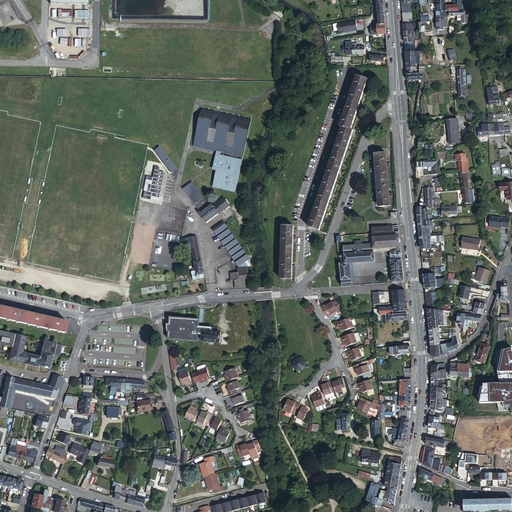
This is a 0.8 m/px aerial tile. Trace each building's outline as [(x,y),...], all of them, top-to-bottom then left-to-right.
[(448,12),(450,12),(463,11),(464,11),(463,0),(458,0),(459,5),(447,6),(447,12),(448,12)] [(469,24),(469,11),(464,11),(463,11),(464,17),(462,17),(462,16),(461,16),(461,24),(469,24)] [(448,17),(448,12),(447,12),(440,12),(438,12),(438,20),(444,20),(445,16),(448,17)] [(449,27),(448,17),(445,16),(444,20),(438,20),(438,29),(445,29),(445,27),(449,27)] [(357,20),(344,23),(345,31),(345,32),(351,31),(352,31),(355,30),(355,31),(359,30),(357,20)] [(373,34),(387,33),(387,26),(387,22),(381,23),(381,25),(372,26),(373,34)] [(404,31),(405,42),(415,41),(415,40),(414,30),(404,31)] [(72,45),(80,46),(81,38),(72,38),(72,45)] [(456,49),(450,51),(452,61),(458,59),(456,49)] [(406,64),(407,72),(416,72),(416,64),(406,64)] [(341,126),(344,127),(352,130),(369,79),(359,76),(341,126)] [(497,86),(493,87),(494,91),(496,104),(502,103),(499,87),(497,86)] [(212,184),(235,189),(242,156),(250,121),(200,110),(193,145),(219,151),(212,184)] [(490,135),(489,123),(484,124),(484,129),(476,130),(477,136),(490,135)] [(352,130),(344,127),(343,129),(309,226),(320,229),(354,130),(352,130)] [(431,142),(417,142),(417,150),(432,149),(431,142)] [(176,166),(160,145),(154,149),(170,170),(176,166)] [(376,153),(379,206),(390,205),(387,153),(376,153)] [(469,171),(470,170),(468,157),(466,158),(466,153),(456,154),(457,160),(458,159),(460,171),(469,171)] [(432,169),(432,174),(438,173),(439,159),(421,160),(421,162),(434,161),(434,169),(432,169)] [(492,165),(493,174),(502,173),(500,164),(496,164),(492,165)] [(145,191),(143,199),(151,200),(152,197),(160,198),(165,173),(159,172),(160,168),(155,167),(153,178),(147,177),(146,180),(152,182),(152,185),(149,184),(147,192),(145,191)] [(471,187),(469,171),(460,171),(462,188),(471,187)] [(145,191),(147,192),(149,184),(152,185),(152,182),(146,180),(144,191),(145,191)] [(228,204),(222,196),(214,202),(211,204),(209,205),(191,181),(182,187),(183,188),(188,195),(189,196),(198,208),(201,212),(199,213),(205,221),(217,212),(218,213),(221,211),(220,210),(228,204)] [(491,190),(492,189),(493,183),(489,182),(487,188),(484,188),(483,194),(487,195),(488,194),(489,193),(490,192),(491,190)] [(511,182),(500,184),(501,189),(507,189),(508,198),(511,197),(511,182)] [(428,195),(435,195),(434,191),(434,186),(426,186),(426,195),(428,195)] [(474,201),(472,187),(471,187),(462,188),(464,201),(471,200),(471,202),(474,201)] [(433,208),(435,207),(435,198),(435,195),(428,195),(426,195),(427,203),(432,203),(433,208)] [(443,209),(443,213),(445,213),(457,213),(457,205),(444,206),(443,206),(443,209)] [(419,220),(419,221),(430,220),(430,219),(429,213),(418,214),(419,220)] [(491,226),(502,226),(502,225),(509,226),(510,217),(492,215),(491,226)] [(248,256),(221,220),(211,227),(238,263),(250,263),(248,256)] [(394,225),(394,224),(373,226),(373,233),(395,231),(395,227),(394,225)] [(295,226),(283,225),(282,278),(292,279),(295,226)] [(419,227),(420,234),(426,233),(426,235),(432,234),(431,233),(431,229),(431,226),(419,227)] [(390,250),(402,249),(401,243),(400,230),(395,231),(373,233),(374,238),(374,243),(375,251),(377,251),(390,250)] [(428,247),(431,247),(433,247),(437,247),(437,243),(437,241),(444,241),(444,236),(444,235),(434,235),(433,235),(433,234),(432,234),(426,235),(427,241),(428,247)] [(192,279),(204,277),(196,235),(184,238),(187,252),(189,252),(190,255),(193,254),(195,265),(190,266),(192,279)] [(476,247),(477,245),(478,238),(461,235),(459,246),(466,247),(466,245),(476,247)] [(350,262),(354,262),(376,260),(375,251),(374,243),(362,244),(362,240),(355,241),(356,245),(344,246),(346,263),(350,262)] [(391,259),(403,258),(402,249),(390,250),(391,259)] [(431,272),(429,257),(428,257),(424,257),(422,257),(424,273),(431,272)] [(394,282),(405,281),(403,258),(391,259),(392,264),(394,282)] [(340,263),(342,286),(352,285),(352,279),(350,262),(346,263),(340,263)] [(245,266),(237,266),(237,270),(230,271),(230,279),(235,278),(235,286),(245,285),(245,282),(250,282),(249,274),(246,274),(245,266)] [(477,267),(475,281),(485,283),(488,269),(477,267)] [(425,288),(431,287),(438,286),(437,278),(436,273),(433,273),(424,274),(425,288)] [(446,285),(445,277),(441,277),(437,278),(438,286),(444,286),(446,285)] [(472,287),(462,285),(460,297),(468,298),(469,297),(472,287)] [(395,302),(407,301),(406,290),(394,290),(394,292),(394,293),(395,299),(395,302)] [(384,294),(384,291),(373,292),(374,303),(376,303),(381,302),(380,294),(384,294)] [(426,292),(427,306),(439,304),(437,291),(426,292)] [(475,306),(485,308),(486,305),(487,303),(487,300),(477,298),(477,301),(476,301),(475,306)] [(325,302),(321,305),(329,316),(332,314),(333,314),(338,310),(340,312),(343,310),(336,299),(333,301),(332,300),(326,304),(325,302)] [(402,313),(408,313),(407,301),(395,302),(396,311),(401,311),(402,313)] [(380,308),(375,309),(375,315),(383,314),(393,314),(392,306),(380,307),(380,308)] [(22,321),(24,311),(17,310),(12,309),(4,307),(1,316),(22,321)] [(444,314),(443,309),(427,308),(429,325),(436,324),(439,324),(438,318),(444,317),(444,314)] [(43,326),(45,316),(37,315),(33,313),(24,311),(22,321),(43,326)] [(464,323),(466,313),(458,312),(457,322),(461,323),(464,323)] [(482,314),(470,313),(470,314),(469,321),(473,321),(473,319),(481,320),(482,314)] [(45,316),(43,326),(63,331),(66,321),(58,320),(53,318),(45,316)] [(179,318),(179,317),(170,316),(169,324),(167,323),(167,326),(167,328),(168,331),(169,331),(168,338),(178,339),(178,338),(170,337),(171,317),(179,318)] [(203,330),(212,331),(212,327),(199,326),(200,319),(190,319),(179,318),(171,317),(170,337),(178,338),(178,336),(189,337),(188,339),(198,340),(198,334),(203,334),(203,330)] [(354,327),(351,317),(349,318),(339,322),(340,325),(342,325),(343,327),(344,330),(354,327)] [(13,346),(15,333),(0,329),(0,352),(2,343),(13,346)] [(220,342),(221,332),(212,331),(203,330),(203,334),(202,340),(220,342)] [(355,333),(354,332),(342,337),(343,341),(345,340),(346,342),(347,346),(357,342),(357,341),(361,340),(359,332),(355,333)] [(54,353),(42,349),(41,355),(36,354),(36,353),(31,351),(30,353),(27,352),(27,351),(23,350),(26,336),(15,333),(13,346),(11,355),(10,356),(10,359),(38,366),(39,365),(40,365),(40,364),(51,367),(54,353)] [(54,353),(60,354),(62,344),(44,339),(42,349),(54,353)] [(441,344),(444,354),(449,352),(446,346),(448,345),(449,343),(443,344),(441,344)] [(446,346),(449,352),(452,351),(455,349),(452,343),(448,345),(446,346)] [(486,362),(491,346),(484,343),(478,359),(486,362)] [(390,354),(412,353),(411,345),(405,345),(390,346),(390,349),(390,354)] [(359,347),(347,351),(348,355),(350,354),(351,357),(352,360),(363,357),(359,347)] [(511,347),(498,351),(496,360),(501,383),(485,384),(481,403),(498,402),(500,411),(511,410),(511,347)] [(303,358),(297,358),(294,363),(294,368),(298,371),(303,371),(307,367),(307,362),(303,358)] [(362,363),(354,365),(354,366),(355,369),(357,369),(358,372),(359,376),(371,372),(368,365),(367,361),(362,363)] [(433,366),(433,367),(432,374),(441,372),(441,369),(446,368),(445,363),(433,366)] [(201,383),(205,382),(204,379),(206,379),(210,378),(207,367),(205,368),(198,370),(197,371),(194,373),(197,381),(200,380),(201,383)] [(226,382),(238,378),(235,368),(225,372),(226,375),(227,377),(225,378),(226,382)] [(182,385),(186,384),(188,383),(189,385),(192,384),(188,372),(179,375),(182,385)] [(52,391),(58,393),(63,377),(54,374),(50,384),(8,375),(2,407),(8,408),(16,410),(24,411),(24,409),(12,407),(8,406),(12,389),(16,390),(38,395),(37,399),(40,400),(41,396),(51,398),(52,391)] [(94,385),(95,377),(84,377),(83,385),(94,385)] [(346,387),(343,377),(339,378),(340,380),(336,381),(333,382),(336,391),(337,393),(343,390),(342,388),(346,387)] [(370,379),(358,383),(360,387),(361,386),(362,389),(363,392),(374,388),(370,379)] [(437,379),(432,379),(432,385),(434,385),(444,388),(444,387),(444,384),(437,383),(437,382),(437,379)] [(148,389),(148,383),(144,381),(138,380),(137,388),(148,389)] [(333,382),(332,380),(328,381),(329,383),(325,384),(322,385),(326,398),(334,395),(332,392),(336,391),(333,382)] [(231,395),(238,393),(237,389),(241,388),(239,381),(228,385),(230,388),(231,391),(230,392),(231,395)] [(434,385),(432,385),(432,392),(432,397),(443,399),(444,388),(434,385)] [(12,407),(16,390),(12,389),(8,406),(12,407)] [(325,403),(321,391),(317,393),(318,394),(316,395),(312,396),(316,407),(317,406),(325,403)] [(239,396),(238,393),(231,395),(232,399),(233,399),(234,402),(236,405),(246,402),(243,395),(239,396)] [(83,397),(82,397),(80,413),(89,414),(91,398),(83,397)] [(443,399),(432,397),(431,409),(438,410),(443,411),(444,405),(448,406),(447,407),(446,411),(447,412),(446,414),(448,414),(450,414),(451,407),(448,407),(449,400),(443,399)] [(374,403),(363,398),(359,404),(357,408),(370,415),(372,415),(377,404),(374,403)] [(136,401),(136,405),(137,410),(152,409),(151,399),(136,401)] [(296,410),(299,403),(296,402),(295,403),(292,401),(288,399),(283,409),(290,413),(291,412),(294,414),(296,410)] [(303,405),(299,403),(296,410),(299,412),(297,415),(296,417),(303,420),(309,409),(306,408),(303,406),(303,405)] [(185,417),(194,422),(199,412),(196,410),(197,408),(191,406),(185,417)] [(0,415),(7,417),(8,408),(2,407),(0,413),(0,415)] [(119,408),(107,407),(107,416),(112,416),(113,415),(119,415),(119,408)] [(164,419),(170,417),(168,410),(162,412),(164,419)] [(237,414),(239,418),(240,417),(241,420),(243,423),(252,420),(249,410),(237,414)] [(209,422),(213,415),(209,413),(209,414),(206,413),(203,411),(198,421),(207,426),(209,422)] [(435,413),(431,412),(430,417),(430,421),(439,423),(440,417),(438,417),(439,415),(435,414),(435,413)] [(351,413),(344,413),(344,418),(341,418),(341,421),(338,421),(339,429),(351,429),(351,413)] [(36,425),(46,427),(49,418),(43,417),(43,415),(42,415),(41,417),(38,416),(36,425)] [(217,417),(213,415),(209,422),(213,424),(211,428),(218,431),(222,421),(219,420),(216,418),(217,417)] [(169,434),(174,432),(170,417),(164,419),(169,434)] [(76,433),(88,435),(91,421),(78,419),(75,419),(74,421),(74,422),(74,424),(76,426),(77,426),(76,433)] [(380,420),(372,421),(373,434),(381,433),(380,420)] [(439,423),(430,421),(429,427),(438,429),(438,431),(435,431),(435,435),(441,437),(443,430),(444,430),(445,425),(441,424),(441,423),(439,423)] [(511,442),(511,426),(501,426),(501,442),(511,442)] [(226,428),(222,427),(217,438),(226,442),(231,433),(227,431),(225,430),(226,428)] [(395,444),(405,446),(406,440),(407,435),(401,433),(401,436),(395,435),(394,439),(396,439),(395,444)] [(62,434),(59,441),(68,445),(72,436),(62,434)] [(450,441),(427,437),(426,443),(445,447),(445,445),(448,445),(450,441)] [(75,440),(71,451),(81,455),(79,460),(84,462),(89,448),(82,445),(83,443),(75,440)] [(251,444),(248,445),(249,447),(251,454),(252,457),(253,459),(260,457),(258,452),(257,449),(260,447),(258,440),(254,441),(255,443),(251,444)] [(18,443),(13,442),(9,454),(24,459),(25,455),(16,452),(17,446),(18,443)] [(90,450),(93,450),(99,452),(101,447),(97,446),(97,445),(92,443),(90,450)] [(251,454),(249,447),(248,445),(247,444),(244,445),(241,446),(240,444),(237,446),(239,453),(241,457),(244,456),(251,454)] [(56,445),(55,449),(56,450),(58,451),(65,454),(67,450),(56,445)] [(25,455),(26,449),(21,447),(17,446),(16,452),(25,455)] [(435,448),(425,446),(422,463),(445,472),(447,466),(439,464),(440,460),(433,458),(435,448)] [(370,455),(365,454),(366,448),(363,448),(362,454),(361,454),(360,459),(363,460),(363,461),(369,463),(369,461),(380,463),(381,458),(373,456),(374,451),(370,450),(370,455)] [(34,455),(36,456),(38,450),(32,449),(31,449),(30,450),(28,460),(33,461),(34,455)] [(57,454),(48,450),(48,449),(45,454),(57,460),(58,457),(65,460),(67,455),(65,454),(58,451),(57,454)] [(155,454),(154,460),(160,462),(166,463),(167,458),(168,457),(167,457),(155,454)] [(115,467),(116,461),(113,461),(113,457),(104,455),(103,456),(102,455),(101,459),(99,458),(98,464),(115,467)] [(388,467),(401,469),(402,463),(390,461),(388,467)] [(200,465),(203,478),(205,478),(215,475),(211,462),(206,463),(200,465)] [(429,471),(422,468),(420,474),(445,485),(448,479),(429,471)] [(470,471),(470,468),(462,468),(462,478),(466,481),(469,481),(470,471)] [(360,469),(358,475),(368,479),(370,472),(360,469)] [(370,472),(368,479),(372,480),(379,482),(380,476),(380,475),(370,472)] [(387,478),(399,480),(400,474),(393,473),(388,472),(387,478)] [(215,475),(205,478),(208,491),(215,489),(220,488),(217,475),(215,475)] [(386,484),(398,488),(399,482),(399,480),(387,478),(386,484)] [(15,479),(13,488),(19,489),(20,487),(21,488),(22,483),(20,482),(20,480),(15,479)] [(379,482),(372,480),(370,488),(381,492),(383,484),(379,482)] [(116,492),(114,498),(119,499),(120,494),(123,484),(113,482),(112,491),(116,492)] [(381,492),(396,497),(398,488),(386,484),(383,484),(381,492)] [(381,492),(370,488),(366,500),(377,503),(381,492)] [(120,494),(119,499),(127,502),(129,492),(125,491),(124,495),(120,494)] [(129,492),(127,502),(127,503),(133,505),(134,499),(134,496),(135,496),(136,493),(129,491),(129,492)] [(134,505),(143,507),(146,497),(144,496),(144,493),(138,492),(137,498),(135,498),(135,499),(134,505)] [(259,492),(255,493),(259,504),(267,502),(265,493),(260,494),(259,492)] [(385,499),(395,503),(396,497),(381,492),(377,503),(378,504),(380,497),(385,499)] [(34,493),(33,499),(42,502),(43,497),(44,495),(34,493)] [(252,496),(247,497),(250,507),(259,504),(255,493),(251,494),(252,496)] [(241,509),(250,507),(247,497),(243,499),(242,496),(238,497),(241,509)] [(235,501),(230,502),(233,511),(241,509),(238,497),(234,498),(235,501)] [(55,504),(64,506),(66,500),(56,498),(56,500),(55,504)] [(42,502),(33,499),(32,505),(41,508),(41,505),(42,502)] [(104,505),(83,499),(82,505),(97,509),(96,511),(102,511),(103,511),(104,505)] [(489,510),(489,499),(465,499),(465,510),(489,510)] [(511,499),(489,499),(489,510),(511,509),(511,499)] [(225,501),(221,502),(223,511),(230,511),(233,511),(230,502),(225,503),(225,501)] [(213,507),(214,511),(223,511),(221,502),(217,503),(217,505),(213,507)]
